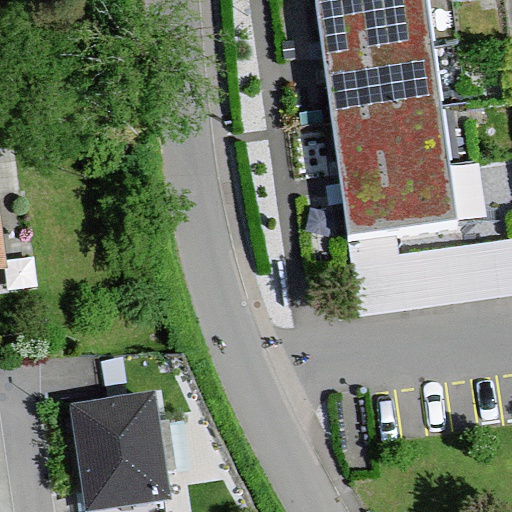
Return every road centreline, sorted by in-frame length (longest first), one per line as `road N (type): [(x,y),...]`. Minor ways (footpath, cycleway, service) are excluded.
road 1 (unclassified): [(173,0),(186,147),(210,266),(247,367)]
road 2 (residential): [(247,367),(511,325)]
road 3 (unclassified): [(247,367),(317,511)]
road 4 (residential): [(0,387),(20,405),(35,511)]
